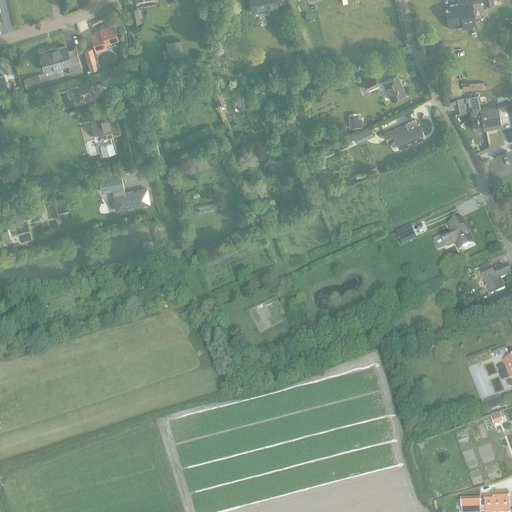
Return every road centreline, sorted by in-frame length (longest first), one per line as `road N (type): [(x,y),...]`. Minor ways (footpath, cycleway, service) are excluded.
road 1 (residential): [(511,255),(417,59),(401,0)]
road 2 (unknown): [(286,270),(482,185)]
